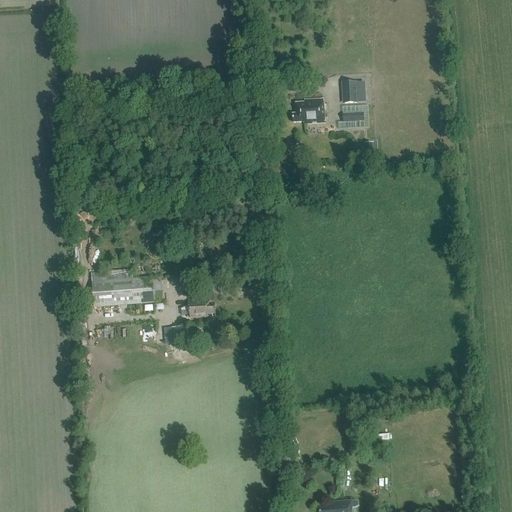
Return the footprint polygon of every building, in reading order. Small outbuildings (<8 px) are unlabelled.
[(341,82),(343,104),(358,103),(357,81),(341,82)] [(304,124),(325,123),(323,99),(305,100),(305,103),(295,103),(296,114),(292,114),(293,122),(304,122),(304,124)] [(364,113),(343,114),(343,123),(364,121),(364,113)] [(374,156),(373,143),(364,143),(365,157),(374,156)] [(91,273),(94,308),(155,303),(155,302),(163,302),(161,278),(153,278),(152,277),(133,279),(132,270),(113,271),(113,272),(91,273)] [(189,302),(190,318),(207,316),(207,313),(215,313),(214,304),(211,304),(210,300),(189,302)] [(193,327),(164,329),(166,345),(194,343),(193,327)] [(355,501),(351,501),(331,503),(331,506),(319,507),(319,511),(351,511),(352,508),(355,508),(359,506),(358,502),(355,501)]
